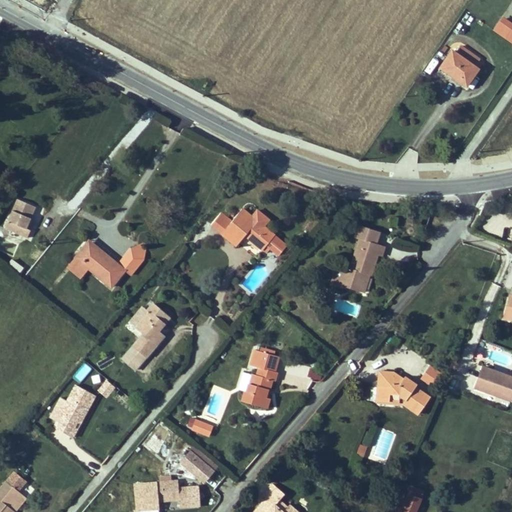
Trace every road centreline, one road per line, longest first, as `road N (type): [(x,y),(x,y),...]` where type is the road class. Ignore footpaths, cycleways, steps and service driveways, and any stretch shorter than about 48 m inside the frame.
road 1 (secondary): [(472,181),(380,183),(300,163),(0,4)]
road 2 (residential): [(472,181),(447,230),(213,511)]
road 3 (residential): [(199,333),(199,353),(65,511)]
road 4 (unknown): [(447,230),(499,262),(465,357),(467,388)]
